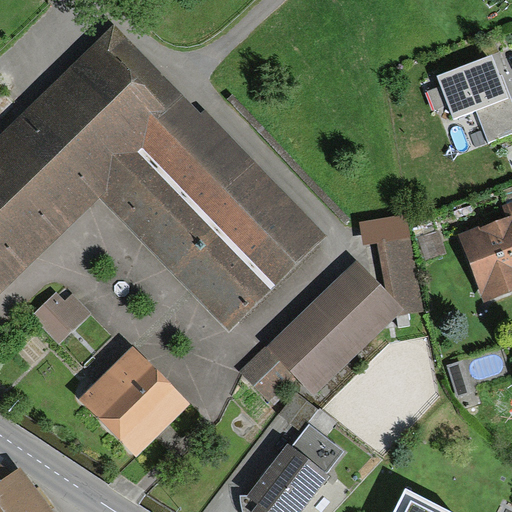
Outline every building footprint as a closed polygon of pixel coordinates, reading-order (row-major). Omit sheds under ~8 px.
[(114,27),(0,134),(0,291),(103,194),(230,328),(320,243),(114,27)] [(507,101),(491,60),(436,81),(453,122),(507,101)] [(511,224),(462,240),(483,300),(511,290),(511,206),(507,208),(511,224)] [(409,241),(376,246),(379,287),(402,310),(419,307),(409,241)] [(357,264),(242,374),(268,401),(294,376),(313,396),(402,310),(379,287),(357,264)] [(139,354),(84,406),(138,462),(193,410),(139,354)] [(295,395),(279,414),(301,432),(317,412),(295,395)] [(308,428),(251,503),(263,511),(307,511),(330,482),(323,477),(341,454),(308,428)] [(0,466),(0,511),(51,511),(20,471),(0,466)] [(435,511),(407,499),(400,511),(435,511)]
